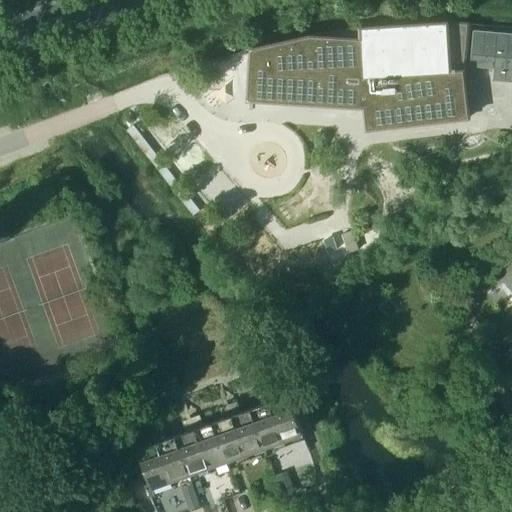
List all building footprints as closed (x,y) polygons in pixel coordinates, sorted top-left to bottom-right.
[(311,35),(251,48),(248,99),(365,107),(367,129),(470,117),(464,69),(468,23),(448,21),(361,27),(311,35)] [(511,32),(473,29),(470,66),(494,68),(493,80),(511,81),(511,32)] [(236,216),(243,224),(258,211),(251,203),(236,216)] [(248,229),(272,258),(278,252),(255,223),(248,229)] [(343,235),(345,240),(349,252),(359,249),(354,236),(353,231),(343,235)] [(335,235),(274,256),(277,264),(338,242),(335,235)] [(511,270),(503,278),(511,287),(511,270)] [(493,351),(499,359),(506,353),(500,345),(493,351)] [(274,388),(257,394),(262,405),(241,412),(237,401),(220,407),(224,418),(204,425),(200,414),(183,420),(186,432),(166,439),(162,428),(145,434),(149,445),(138,449),(151,485),(146,487),(150,497),(163,492),(160,484),(184,475),(187,483),(200,479),(197,470),(222,462),(225,470),(238,465),(235,457),(259,448),(262,457),(275,452),(272,444),(303,433),(289,395),(278,399),(274,388)] [(291,480),(281,484),(285,495),(295,492),(291,480)] [(137,503),(130,487),(119,491),(126,508),(137,503)] [(112,511),(109,502),(81,511),(112,511)]
